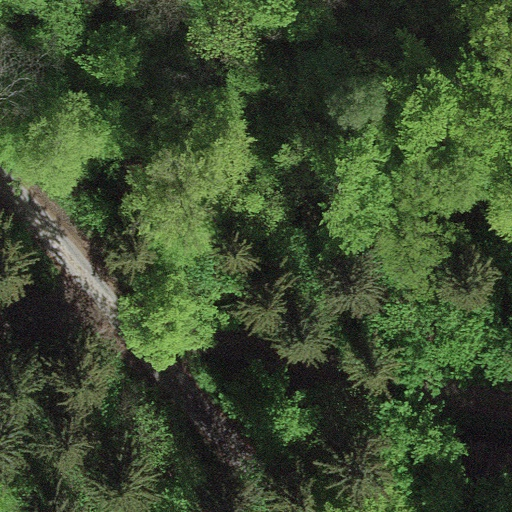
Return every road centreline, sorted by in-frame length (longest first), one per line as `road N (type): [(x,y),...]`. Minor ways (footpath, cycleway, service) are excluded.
road 1 (residential): [(0,165),(319,511)]
road 2 (track): [(511,391),(129,310)]
road 3 (track): [(0,276),(129,310)]
